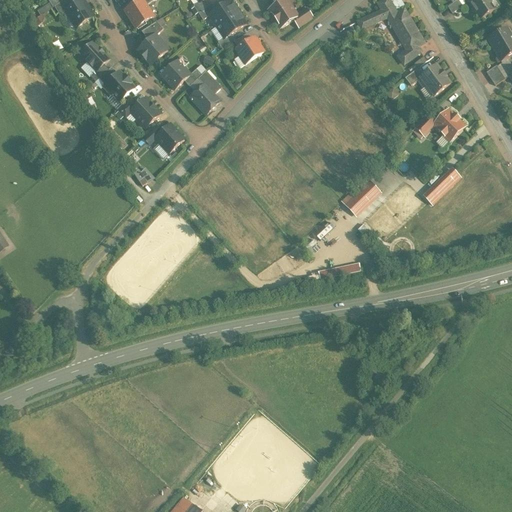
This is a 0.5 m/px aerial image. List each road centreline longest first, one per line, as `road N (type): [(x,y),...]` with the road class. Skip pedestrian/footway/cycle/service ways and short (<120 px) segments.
road 1 (tertiary): [(511,276),(195,335),(88,367)]
road 2 (residential): [(88,367),(77,310),(87,273),(205,145)]
road 3 (unclassified): [(302,511),(421,369)]
road 4 (residential): [(205,145),(125,56),(97,0)]
road 5 (residential): [(511,152),(420,0)]
